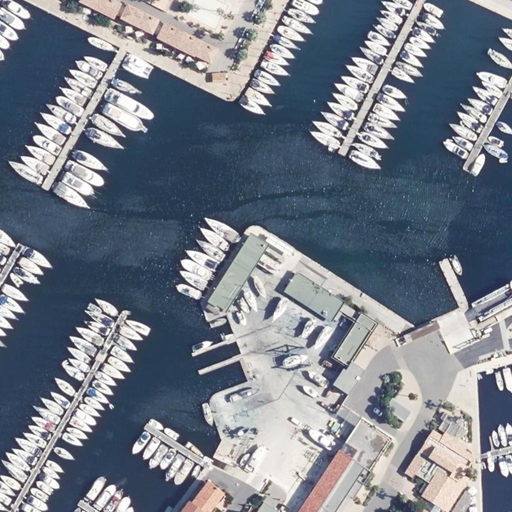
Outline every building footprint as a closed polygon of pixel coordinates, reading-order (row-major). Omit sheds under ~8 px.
[(116,13),(121,4),(114,0),(80,0),(113,18),(116,13)] [(121,15),(126,6),(121,4),(116,13),(121,15)] [(152,31),(157,23),(158,21),(127,5),(126,6),(121,15),(121,18),(151,33),(152,31)] [(159,34),(164,25),(157,23),(152,31),(159,34)] [(165,24),(164,25),(159,34),(157,38),(195,57),(196,56),(211,63),(218,50),(165,24)] [(226,81),(225,73),(212,73),(213,82),(226,81)] [(267,245),(251,235),(206,306),(215,313),(226,309),(267,245)] [(263,253),(258,262),(276,273),(281,264),(263,253)] [(348,366),(376,323),(298,271),(285,290),(330,320),(332,318),(337,321),(343,312),(357,321),(333,356),(348,366)] [(348,394),(364,370),(351,362),(346,370),(343,369),(333,384),(348,394)] [(390,399),(384,409),(404,422),(411,413),(390,399)] [(463,438),(469,424),(443,413),(437,427),(463,438)] [(391,438),(360,417),(345,440),(376,461),(391,438)] [(405,472),(412,476),(414,472),(430,482),(422,495),(442,507),(449,511),(475,472),(467,467),(474,456),(465,449),(467,446),(444,431),(442,435),(431,429),(405,472)] [(344,511),(376,463),(344,441),(297,511),(344,511)] [(208,511),(224,492),(208,481),(191,503),(188,501),(180,511),(208,511)] [(279,511),(264,501),(256,511),(279,511)]
